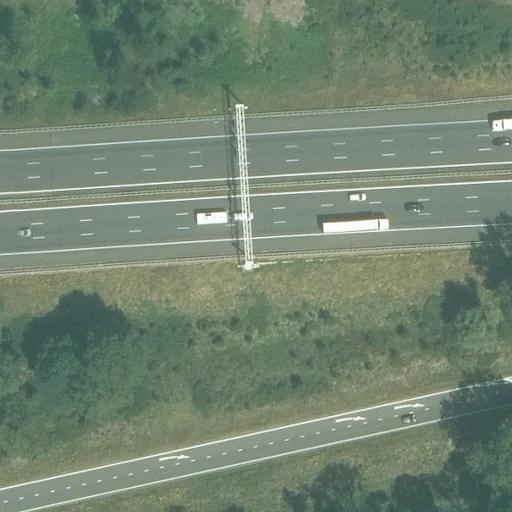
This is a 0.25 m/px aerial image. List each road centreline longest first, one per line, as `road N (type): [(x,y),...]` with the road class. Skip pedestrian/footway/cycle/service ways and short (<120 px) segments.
road 1 (motorway): [(0,504),(511,385)]
road 2 (motorway): [(511,141),(0,174)]
road 3 (motorway): [(0,235),(511,204)]
